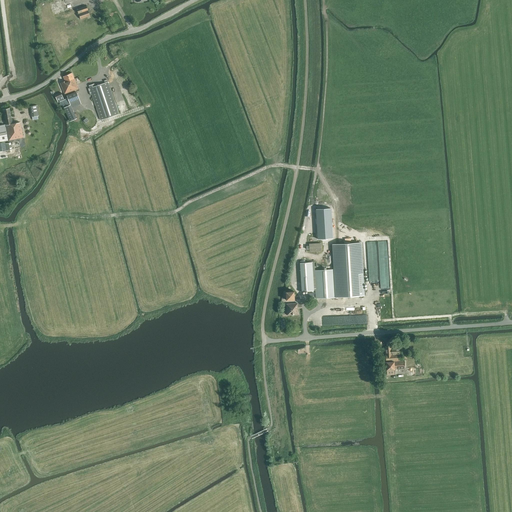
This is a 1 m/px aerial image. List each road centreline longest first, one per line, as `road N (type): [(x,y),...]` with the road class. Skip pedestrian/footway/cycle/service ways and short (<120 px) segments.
road 1 (track): [(0,226),(175,211),(282,165)]
road 2 (unclassified): [(264,341),(511,323)]
road 3 (unclassified): [(0,101),(45,84),(108,38),(198,0)]
road 4 (track): [(307,350),(305,305),(294,282),(316,170)]
